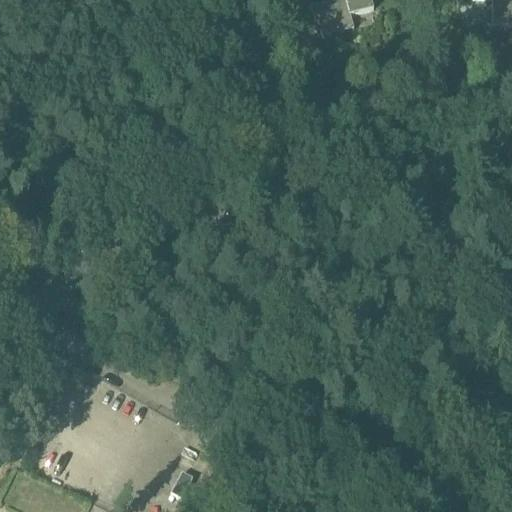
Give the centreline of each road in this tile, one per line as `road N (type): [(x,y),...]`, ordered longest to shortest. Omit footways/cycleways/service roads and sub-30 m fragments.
road 1 (residential): [(39,276),(285,181)]
road 2 (unclassified): [(182,409),(287,235),(285,181)]
road 3 (residential): [(285,181),(511,106)]
road 4 (unclassified): [(39,276),(69,352),(182,409)]
road 5 (unclassified): [(285,181),(237,0)]
